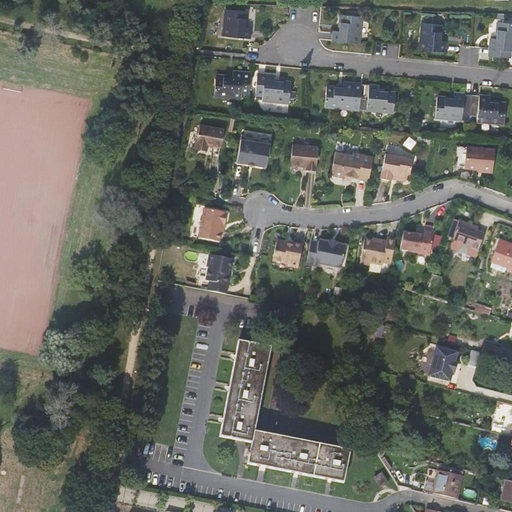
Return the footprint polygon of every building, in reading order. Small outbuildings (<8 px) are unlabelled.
[(245,27),(247,11),(224,9),(222,36),(249,38),(250,28),(245,27)] [(332,33),(331,40),(357,43),(360,16),(356,16),(356,11),(345,10),(345,15),(340,14),(338,31),(333,30),(332,33)] [(490,38),(488,56),(509,58),(510,51),(511,51),(511,23),(497,22),(495,38),(490,38)] [(421,23),(419,49),(444,51),(445,41),(440,40),(442,24),(421,23)] [(249,94),(251,72),(233,70),(232,75),(215,74),(213,96),(241,99),(241,94),(249,94)] [(263,100),(288,103),(290,82),(275,80),(275,75),(256,73),(254,96),(263,97),(263,100)] [(351,107),(358,108),(361,83),(340,81),(339,86),(325,85),(324,107),(351,110),(351,107)] [(361,83),(358,108),(366,109),(366,111),(393,114),(395,92),(378,90),(378,85),(361,83)] [(469,115),(471,94),(453,92),(453,97),(438,96),(437,118),(469,121),(469,115)] [(490,96),(471,94),(469,115),(476,116),(476,122),(503,124),(506,102),(489,101),(490,96)] [(224,131),(200,125),(196,146),(206,148),(207,145),(221,147),(224,131)] [(270,145),(240,139),(236,161),(265,167),(270,145)] [(320,146),(294,141),(290,162),(306,165),(305,168),(315,170),(317,160),(320,146)] [(494,148),(468,146),(467,147),(457,146),(457,149),(459,149),(458,165),(466,166),(478,167),(483,168),(482,170),(492,171),(494,148)] [(372,156),(351,153),(351,155),(334,152),(329,174),(345,177),(345,176),(350,177),(367,180),(372,156)] [(412,158),(384,153),(380,176),(390,178),(391,177),(391,173),(396,174),(398,178),(404,179),(408,177),(412,158)] [(224,213),(201,208),(195,238),(219,242),(221,232),(222,224),(224,225),(226,214),(224,214),(224,213)] [(472,231),(474,227),(459,222),(452,240),(471,247),(470,249),(478,252),(484,235),(477,232),(472,231)] [(422,231),(421,231),(421,233),(420,236),(414,235),(402,233),(399,251),(428,256),(433,233),(432,233),(422,231)] [(372,240),(364,239),(359,263),(369,265),(369,262),(381,265),(382,262),(390,264),(395,239),(386,238),(386,241),(385,243),(372,240)] [(511,242),(500,238),(499,241),(511,247),(511,245),(511,242)] [(297,268),(300,245),(293,244),(292,245),(287,244),(285,242),(279,241),(276,242),(272,261),(288,264),(288,267),(297,268)] [(328,242),(318,241),(318,242),(310,241),(305,264),(314,266),(314,263),(341,268),(345,246),(335,244),(336,243),(328,242)] [(511,246),(511,247),(499,241),(492,260),(490,265),(504,271),(506,265),(511,267),(511,246)] [(208,291),(226,294),(232,259),(209,254),(207,268),(208,268),(206,280),(209,281),(208,291)] [(427,289),(436,292),(441,277),(433,275),(427,289)] [(491,308),(478,304),(476,310),(489,314),(491,308)] [(373,311),(365,309),(364,316),(373,319),(373,311)] [(456,337),(449,336),(447,343),(454,345),(456,337)] [(348,450),(253,431),(270,347),(238,341),(220,436),(251,442),(247,463),(343,482),(348,450)] [(502,349),(483,344),(480,353),(499,358),(502,349)] [(450,363),(453,353),(431,346),(424,376),(444,382),(447,372),(449,373),(452,363),(450,363)] [(375,370),(365,368),(362,381),(372,384),(375,370)] [(368,400),(374,401),(377,388),(371,387),(368,400)] [(431,494),(456,500),(461,476),(436,470),(431,494)] [(382,473),(373,478),(380,488),(388,482),(382,473)] [(511,482),(504,480),(499,501),(511,503),(511,482)]
